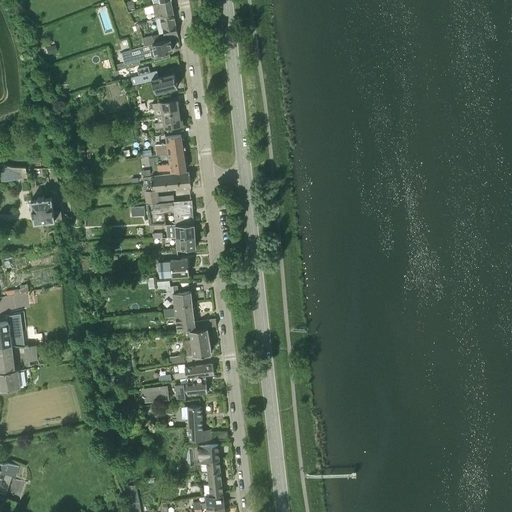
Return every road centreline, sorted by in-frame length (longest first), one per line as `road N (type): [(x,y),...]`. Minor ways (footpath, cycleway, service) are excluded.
road 1 (tertiary): [(283,511),(245,172)]
road 2 (unclassified): [(248,511),(208,176)]
road 3 (unclassified): [(208,176),(182,0)]
road 4 (tertiary): [(245,172),(225,0)]
